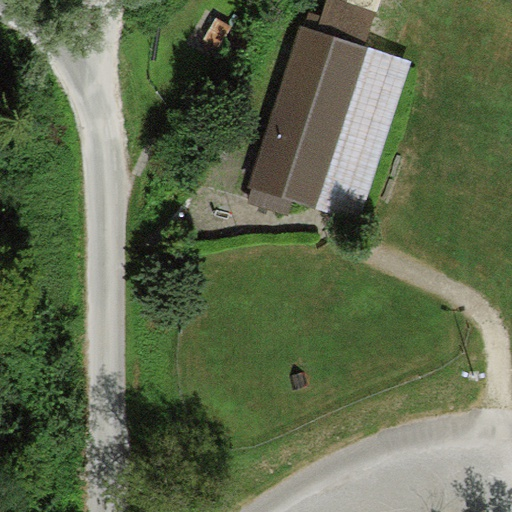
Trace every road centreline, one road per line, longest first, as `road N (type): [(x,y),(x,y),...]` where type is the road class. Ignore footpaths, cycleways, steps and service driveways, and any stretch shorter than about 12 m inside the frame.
road 1 (track): [(98,511),(94,62)]
road 2 (track): [(511,445),(480,440),(314,485),(278,511)]
